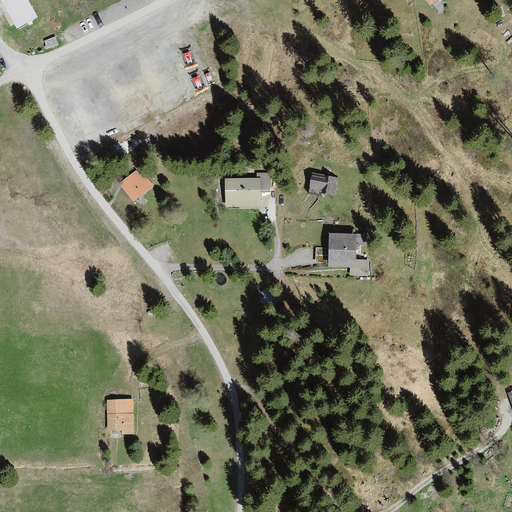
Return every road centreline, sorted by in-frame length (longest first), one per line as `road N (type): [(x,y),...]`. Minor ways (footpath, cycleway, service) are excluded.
road 1 (unclassified): [(164,0),(20,70),(0,41)]
road 2 (track): [(231,389),(287,408),(355,511)]
road 3 (track): [(389,511),(427,480),(480,453),(498,436),(508,409)]
